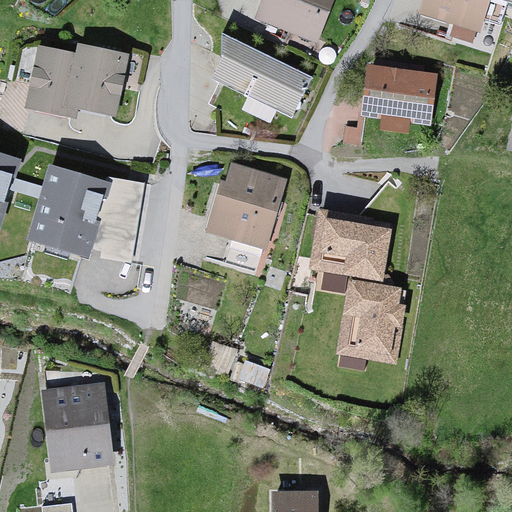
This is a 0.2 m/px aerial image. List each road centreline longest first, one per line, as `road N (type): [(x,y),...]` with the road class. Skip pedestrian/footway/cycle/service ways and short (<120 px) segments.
road 1 (residential): [(182,0),(170,110),(175,130),(193,141),(298,150)]
road 2 (residential): [(383,0),(298,150)]
